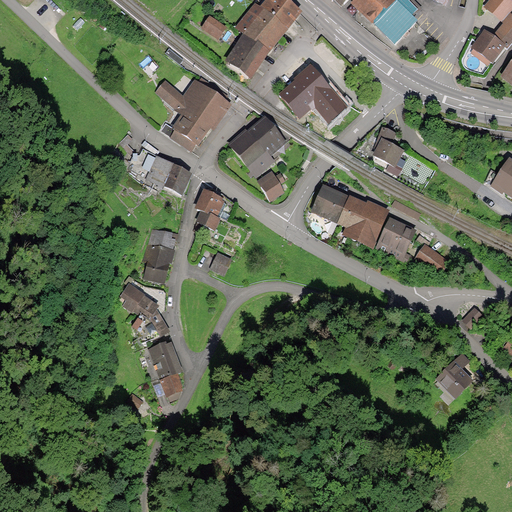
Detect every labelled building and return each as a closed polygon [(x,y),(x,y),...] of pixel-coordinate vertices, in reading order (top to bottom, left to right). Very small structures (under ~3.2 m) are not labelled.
[(286,33),(300,16),(280,0),(265,0),(257,10),(286,33)] [(331,0),(340,8),(348,0),(331,0)] [(356,0),(351,5),(394,46),(400,40),(418,21),(411,15),(417,10),(406,0),(356,0)] [(511,1),(510,0),(489,0),(484,6),(502,21),(510,12),(511,9),(511,1)] [(268,56),(286,33),(257,10),(253,6),(234,29),(244,37),(268,56)] [(509,46),(511,42),(511,13),(510,12),(502,21),(505,23),(495,35),(509,46)] [(209,16),(200,28),(216,41),(225,29),(209,16)] [(484,30),(472,48),(493,63),(506,46),(484,30)] [(247,82),(268,56),(244,37),(223,62),(247,82)] [(170,49),(166,54),(180,65),(184,60),(170,49)] [(511,59),(499,77),(511,85),(511,59)] [(297,81),(280,95),(283,99),(299,119),(311,109),(313,111),(317,108),(328,122),(347,107),(312,65),(295,79),(297,81)] [(166,134),(191,152),(208,129),(211,131),(230,106),(194,80),(183,96),(164,82),(154,94),(181,113),(166,134)] [(248,131),(271,157),(287,143),(265,117),(248,131)] [(377,149),(373,157),(389,164),(386,170),(400,177),(405,167),(397,164),(405,150),(391,143),(392,139),(394,140),(397,133),(383,128),(375,148),(377,149)] [(257,179),(275,162),(271,157),(248,131),(247,129),(229,145),(257,179)] [(190,176),(147,154),(136,176),(180,197),(190,176)] [(511,160),(509,159),(490,187),(511,202),(511,160)] [(272,173),(258,182),(271,202),(286,193),(281,185),(285,182),(280,174),(275,177),(272,173)] [(324,184),(311,213),(337,225),(350,196),(324,184)] [(215,216),(222,201),(205,193),(197,210),(201,212),(196,223),(213,231),(219,218),(215,216)] [(350,196),(337,225),(346,228),(342,236),(373,250),(390,211),(369,202),(368,205),(350,196)] [(418,230),(391,218),(377,248),(404,261),(418,230)] [(177,238),(153,232),(141,280),(165,286),(177,238)] [(425,246),(414,263),(439,279),(451,262),(425,246)] [(219,257),(211,273),(225,279),(232,263),(219,257)] [(154,306),(127,286),(116,305),(138,319),(129,330),(138,346),(169,335),(154,306)] [(475,308),(462,321),(470,329),(483,317),(475,308)] [(511,338),(499,352),(511,363),(511,338)] [(147,351),(167,398),(187,389),(166,343),(147,351)] [(482,378),(459,356),(434,381),(457,403),(482,378)] [(125,402),(136,412),(142,404),(131,395),(125,402)]
